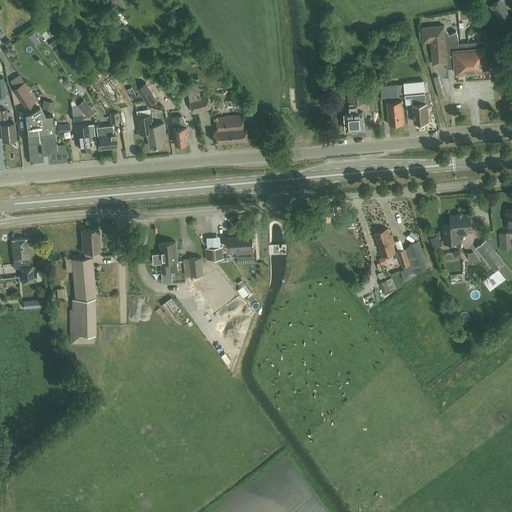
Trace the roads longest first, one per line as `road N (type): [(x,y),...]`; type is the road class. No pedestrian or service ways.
road 1 (unclassified): [(0,179),(511,134)]
road 2 (unclassified): [(0,223),(511,183)]
road 3 (secondary): [(1,205),(511,159)]
road 4 (track): [(448,140),(413,21)]
